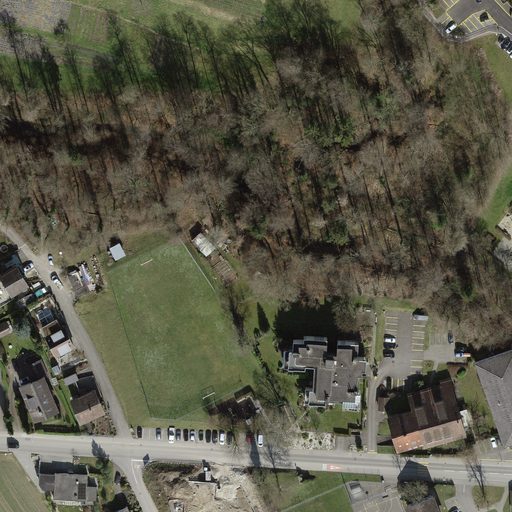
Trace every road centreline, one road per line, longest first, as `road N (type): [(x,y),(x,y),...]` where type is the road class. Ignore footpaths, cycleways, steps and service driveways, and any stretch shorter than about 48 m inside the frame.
road 1 (tertiary): [(129,451),(511,474)]
road 2 (residential): [(55,282),(129,451)]
road 3 (tertiary): [(0,443),(129,451)]
